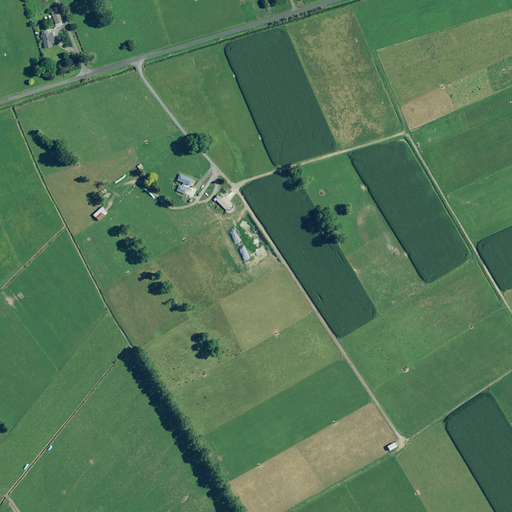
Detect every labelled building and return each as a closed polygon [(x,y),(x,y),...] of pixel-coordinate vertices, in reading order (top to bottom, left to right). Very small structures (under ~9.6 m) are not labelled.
[(57,7),(51,10),(52,12),(51,12),(56,24),(62,22),(57,7)] [(43,40),(41,41),(41,43),(43,43),(44,48),(52,47),(52,43),(54,43),(53,33),(48,33),(47,30),(42,31),(42,35),(41,35),(41,38),(42,38),(43,40)] [(177,181),(183,183),(182,185),(179,184),(177,191),(186,195),(187,191),(190,192),(192,187),(193,187),(196,181),(180,174),(177,181)] [(215,198),(213,200),(215,203),(216,201),(225,211),(228,208),(217,196),(215,198)] [(108,212),(102,207),(93,215),(99,221),(108,212)] [(397,447),(394,443),(387,447),(389,451),(397,447)]
